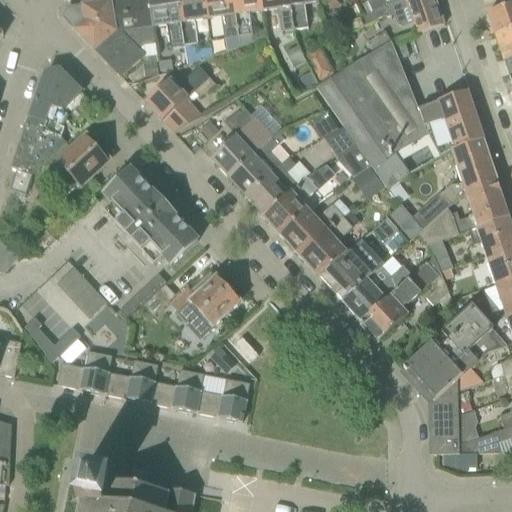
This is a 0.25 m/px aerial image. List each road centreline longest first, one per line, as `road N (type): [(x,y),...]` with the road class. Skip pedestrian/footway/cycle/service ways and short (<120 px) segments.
road 1 (residential): [(414,502),(407,411),(38,18)]
road 2 (residential): [(511,163),(457,0)]
road 3 (residential): [(0,149),(38,18)]
